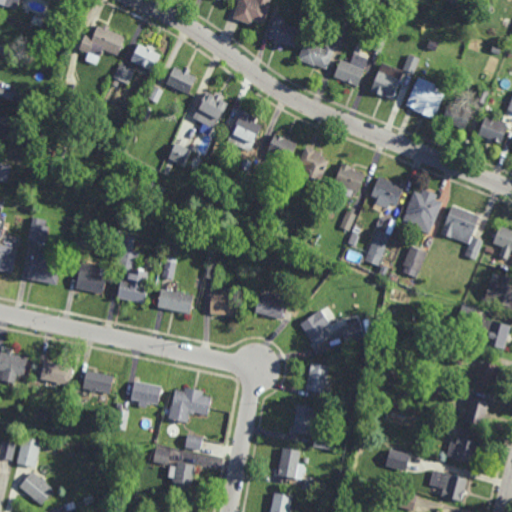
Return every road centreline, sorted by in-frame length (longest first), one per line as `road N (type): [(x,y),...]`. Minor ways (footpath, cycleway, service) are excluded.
road 1 (residential): [(511,189),(295,102),(189,27),(132,0)]
road 2 (residential): [(0,313),(248,372),(253,392),(230,511)]
